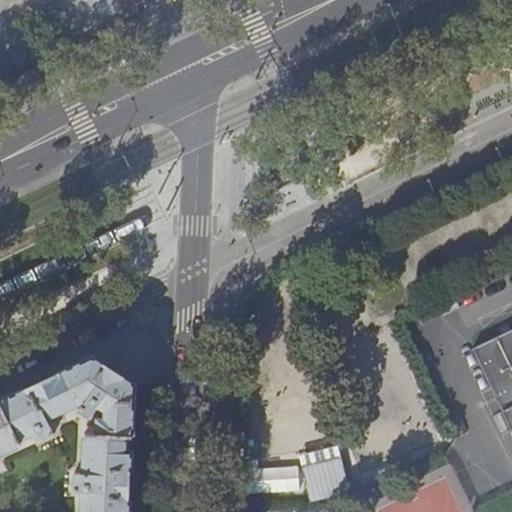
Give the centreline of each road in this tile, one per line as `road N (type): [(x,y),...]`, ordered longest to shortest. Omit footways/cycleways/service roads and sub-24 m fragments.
road 1 (secondary): [(181,511),(193,269)]
road 2 (residential): [(193,269),(0,363)]
road 3 (primary): [(0,177),(184,88)]
road 4 (primary): [(184,88),(367,0)]
road 5 (primary): [(172,59),(0,142)]
road 6 (secondary): [(193,269),(196,138),(184,88)]
road 7 (primary): [(296,0),(172,59)]
